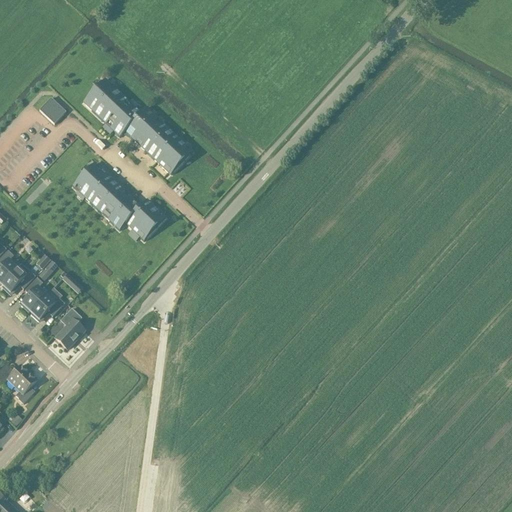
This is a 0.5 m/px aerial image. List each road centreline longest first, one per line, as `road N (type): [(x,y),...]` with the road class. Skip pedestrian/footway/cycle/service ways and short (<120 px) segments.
road 1 (unclassified): [(207,238),(424,0)]
road 2 (track): [(156,295),(165,306),(140,511)]
road 3 (unclassified): [(71,384),(207,238)]
road 4 (residential): [(66,125),(142,177),(207,238)]
